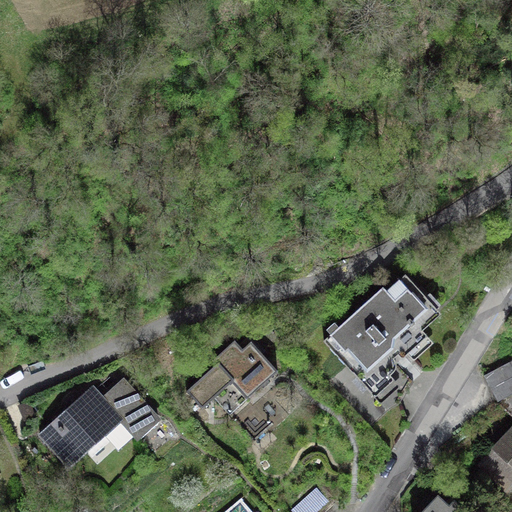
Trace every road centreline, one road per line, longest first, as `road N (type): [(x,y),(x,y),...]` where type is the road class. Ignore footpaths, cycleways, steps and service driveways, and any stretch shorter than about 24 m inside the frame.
road 1 (residential): [(511,178),(357,272),(208,307),(0,397)]
road 2 (residential): [(368,511),(511,279)]
